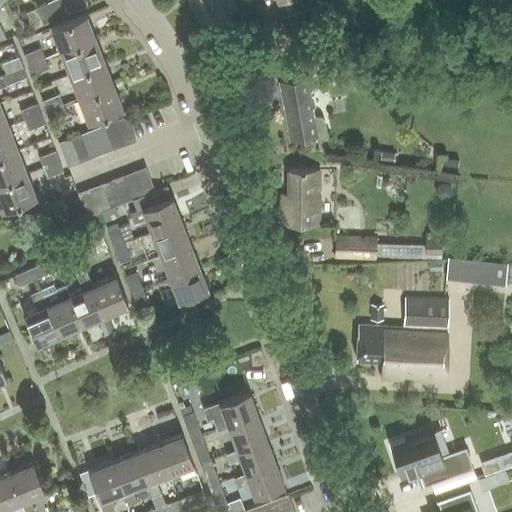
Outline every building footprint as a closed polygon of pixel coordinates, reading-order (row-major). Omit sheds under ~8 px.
[(52,0),(34,8),(41,25),(67,13),(61,0),(52,0)] [(189,0),(192,3),(188,6),(207,31),(238,7),(232,0),(189,0)] [(41,25),(34,8),(26,12),(33,28),(41,25)] [(58,51),(93,38),(84,13),(49,27),(58,51)] [(93,38),(58,51),(67,74),(102,61),(93,38)] [(28,63),(44,57),(41,47),(25,53),(28,63)] [(2,63),(5,72),(22,65),(18,56),(2,63)] [(44,57),(28,63),(33,75),(49,69),(44,57)] [(102,61),(67,74),(76,98),(111,85),(102,61)] [(328,80),(363,87),(367,70),(332,63),(328,80)] [(0,74),(0,86),(26,76),(22,65),(5,72),(6,73),(0,74)] [(280,81),(284,101),(283,101),(290,139),(307,136),(308,141),(328,137),(325,122),(323,119),(320,116),(316,115),(313,116),(311,106),(314,105),(309,76),(280,81)] [(120,108),(111,85),(76,98),(85,122),(120,108)] [(43,101),(46,110),(62,104),(58,94),(43,101)] [(20,109),(24,119),(40,112),(36,103),(20,109)] [(66,114),(62,104),(46,110),(51,120),(66,114)] [(45,123),(40,112),(24,119),(28,130),(45,123)] [(126,116),(113,121),(122,145),(135,140),(126,116)] [(113,121),(102,125),(111,149),(122,145),(113,121)] [(102,125),(91,130),(100,154),(111,149),(102,125)] [(0,155),(16,150),(6,126),(0,128),(0,155)] [(91,130),(80,134),(89,158),(100,154),(91,130)] [(80,134),(69,138),(78,162),(89,158),(80,134)] [(67,167),(78,162),(69,138),(58,143),(67,167)] [(0,182),(25,173),(16,150),(0,155),(0,182)] [(38,157),(42,166),(59,159),(55,150),(38,157)] [(395,152),(381,151),(380,161),(394,162),(395,152)] [(458,167),(459,159),(443,157),(442,165),(458,167)] [(63,171),(59,159),(42,166),(47,177),(63,171)] [(132,171),(140,195),(155,189),(145,166),(132,171)] [(319,224),(319,170),(288,170),(288,194),(281,194),(281,224),(319,224)] [(136,196),(140,195),(132,171),(121,175),(129,199),(136,196)] [(25,173),(0,182),(0,210),(34,197),(25,173)] [(110,180),(118,204),(129,199),(121,175),(110,180)] [(98,184),(106,208),(114,205),(118,204),(110,180),(98,184)] [(436,187),(436,193),(440,197),(445,197),(450,194),(450,188),(446,184),(441,183),(436,187)] [(101,210),(106,208),(98,184),(87,188),(96,212),(100,210),(101,210)] [(134,222),(143,219),(148,232),(179,220),(170,196),(166,198),(162,187),(155,189),(140,195),(136,196),(141,207),(139,208),(140,209),(130,213),(134,222)] [(96,212),(87,188),(77,192),(86,215),(96,212)] [(114,205),(106,208),(101,210),(103,218),(117,213),(114,205)] [(179,220),(148,232),(157,255),(188,243),(179,220)] [(114,245),(124,241),(117,226),(107,229),(114,245)] [(375,258),(375,237),(336,236),(335,257),(375,258)] [(74,249),(78,259),(107,247),(103,237),(74,249)] [(405,244),(377,242),(376,255),(426,256),(446,257),(446,253),(441,253),(442,239),(427,239),(426,243),(405,242),(405,244)] [(124,241),(114,245),(120,262),(130,258),(124,241)] [(166,279),(197,267),(188,243),(157,255),(166,279)] [(78,259),(74,249),(61,255),(65,265),(78,259)] [(446,278),(505,284),(507,268),(507,263),(456,258),(448,258),(446,278)] [(29,268),(33,279),(51,271),(47,261),(29,268)] [(197,267),(166,279),(176,303),(206,291),(197,267)] [(33,279),(29,268),(15,274),(19,285),(33,279)] [(83,270),(102,315),(126,305),(113,275),(92,284),(85,269),(83,270)] [(63,284),(63,285),(79,325),(102,315),(83,270),(75,273),(82,289),(67,295),(63,284)] [(125,275),(132,292),(142,288),(135,271),(125,275)] [(79,325),(63,285),(53,288),(54,291),(41,296),(57,334),(79,325)] [(146,298),(142,288),(132,292),(135,302),(146,298)] [(33,344),(57,334),(41,296),(38,290),(31,293),(37,308),(35,308),(21,314),(33,344)] [(446,384),(449,298),(404,297),(403,327),(388,326),(388,327),(358,326),(356,362),(382,363),(382,381),(446,384)] [(371,304),(370,319),(383,320),(383,305),(371,304)] [(226,427),(257,415),(247,391),(202,408),(206,419),(212,417),(217,430),(226,427)] [(183,417),(191,440),(202,436),(193,413),(183,417)] [(257,415),(226,427),(234,450),(225,453),(226,454),(265,439),(257,415)] [(432,429),(389,445),(399,475),(416,468),(423,487),(472,469),(464,448),(442,456),(432,429)] [(168,473),(169,473),(173,481),(181,478),(178,470),(192,464),(180,434),(156,443),(168,473)] [(202,436),(191,440),(200,463),(210,459),(202,436)] [(237,459),(243,473),(274,462),(265,439),(226,454),(229,462),(237,459)] [(133,451),(145,482),(146,482),(155,507),(165,504),(156,478),(168,473),(156,443),(133,451)] [(133,451),(110,460),(122,491),(145,482),(133,451)] [(210,459),(200,463),(209,486),(219,482),(210,459)] [(98,500),(122,491),(110,460),(86,469),(98,500)] [(19,502),(23,511),(33,511),(28,498),(43,492),(31,462),(7,471),(19,502)] [(283,485),(274,462),(243,473),(233,477),(237,487),(247,483),(252,497),(283,485)] [(0,511),(7,511),(6,507),(19,502),(7,471),(0,474),(0,511)] [(482,490),(493,486),(488,475),(478,479),(482,490)] [(228,506),(219,482),(209,486),(218,510),(228,506)] [(137,500),(132,488),(123,492),(128,504),(137,500)] [(477,511),(469,489),(436,501),(439,511),(477,511)] [(178,499),(181,509),(206,500),(203,490),(178,499)] [(293,511),(287,494),(276,498),(280,511),(293,511)] [(280,511),(276,498),(264,502),(268,511),(280,511)] [(174,511),(181,509),(178,499),(165,504),(155,507),(154,508),(156,511),(174,511)] [(268,511),(264,502),(253,507),(255,511),(268,511)]
